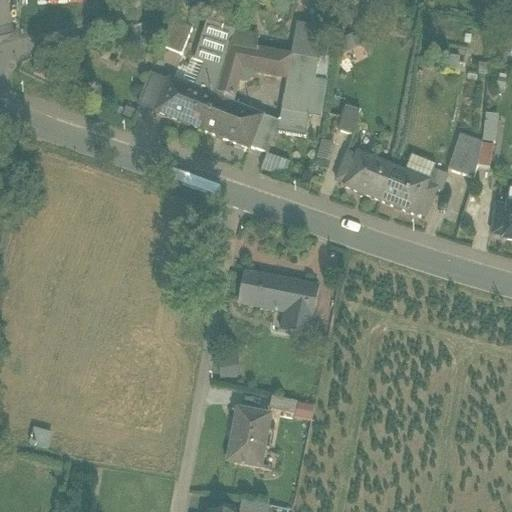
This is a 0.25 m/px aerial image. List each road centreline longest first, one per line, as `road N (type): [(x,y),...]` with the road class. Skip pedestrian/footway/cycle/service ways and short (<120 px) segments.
road 1 (residential): [(176,511),(236,194)]
road 2 (unclassified): [(511,285),(236,194)]
road 3 (unclassified): [(236,194),(0,112)]
road 4 (residential): [(0,58),(2,50),(185,0)]
